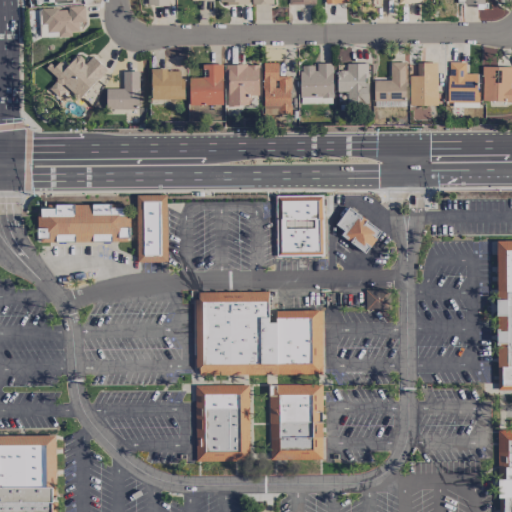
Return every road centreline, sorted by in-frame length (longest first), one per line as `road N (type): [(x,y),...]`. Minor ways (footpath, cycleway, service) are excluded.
road 1 (primary): [(29,176),(511,172)]
road 2 (primary): [(511,142),(30,147)]
road 3 (residential): [(122,0),(122,32),(511,25)]
road 4 (residential): [(7,123),(6,0)]
